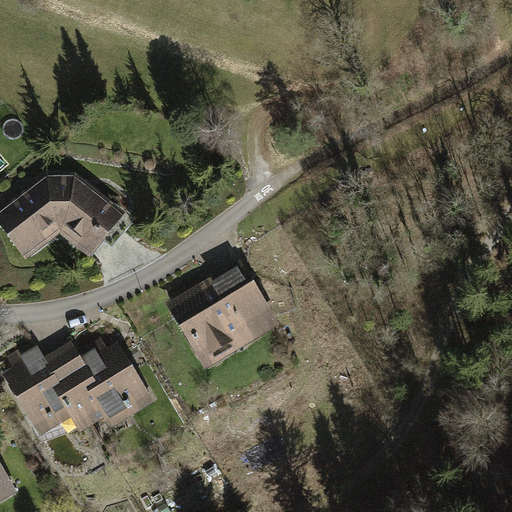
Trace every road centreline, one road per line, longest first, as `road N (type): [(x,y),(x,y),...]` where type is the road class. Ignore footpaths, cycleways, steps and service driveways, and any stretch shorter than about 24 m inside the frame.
road 1 (track): [(511,205),(458,292),(407,424),(362,473),(296,511)]
road 2 (residential): [(0,314),(92,304),(143,282),(267,189)]
road 3 (track): [(267,189),(511,52)]
